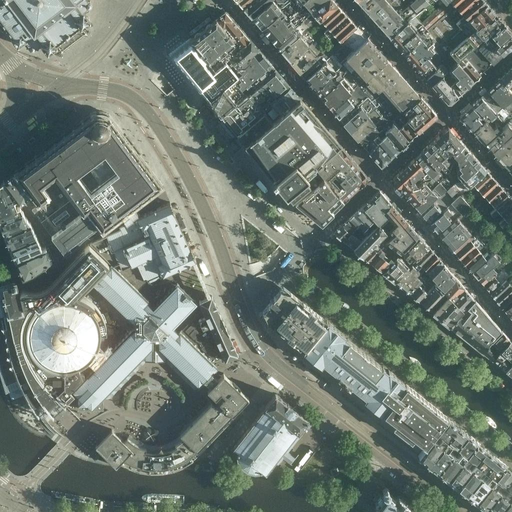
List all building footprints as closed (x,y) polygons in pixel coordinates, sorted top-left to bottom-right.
[(0,0),(0,19),(0,20),(2,22),(4,25),(6,27),(5,27),(6,28),(7,29),(8,30),(11,33),(10,33),(11,34),(12,36),(11,36),(13,39),(14,39),(16,42),(18,45),(24,41),(27,45),(38,47),(38,46),(42,43),(48,51),(56,45),(58,44),(57,44),(57,43),(79,26),(79,27),(80,27),(81,26),(89,20),(83,12),(87,9),(88,9),(89,0),(0,0)] [(253,0),(244,8),(252,17),(261,27),(288,4),(292,9),(302,0),(253,0)] [(302,21),(325,0),(302,0),(292,9),(288,4),(261,27),(276,44),(303,21),(302,21)] [(310,30),(321,20),(337,6),(332,0),(325,0),(302,21),(303,21),(308,27),(310,30)] [(420,0),(356,0),(390,37),(407,22),(414,16),(419,11),(426,6),(420,0)] [(427,30),(460,0),(447,0),(446,1),(426,19),(421,23),(422,25),(427,30)] [(439,44),(458,28),(449,18),(459,9),(465,16),(464,17),(463,16),(455,22),(459,27),(486,3),(483,0),(460,0),(427,30),(428,31),(433,38),(439,44)] [(486,36),(490,33),(503,21),(494,12),(486,3),(459,27),(458,28),(439,44),(433,38),(410,59),(421,71),(432,84),(441,76),(441,75),(446,70),(440,64),(442,62),(440,60),(446,55),(455,64),(457,62),(461,58),(464,56),(475,46),(486,36)] [(357,27),(337,6),(321,20),(328,27),(324,31),(330,37),(333,33),(340,41),(357,27)] [(426,19),(419,11),(414,16),(421,23),(426,19)] [(250,40),(225,12),(216,19),(233,39),(241,48),(250,40)] [(225,47),(233,39),(216,19),(189,39),(208,61),(216,54),(218,56),(226,49),(225,47)] [(281,50),(308,27),(303,21),(276,44),(281,50)] [(499,44),(511,31),(511,30),(503,21),(490,33),(492,36),(489,39),(494,44),(497,42),(499,44)] [(398,46),(415,31),(407,22),(390,37),(398,46)] [(428,31),(427,30),(422,25),(418,28),(421,31),(418,34),(415,31),(398,46),(404,53),(428,31)] [(291,61),(317,38),(310,30),(308,27),(281,50),(291,61)] [(347,45),(361,33),(357,27),(340,41),(337,44),(340,47),(345,43),(347,45)] [(410,59),(433,38),(428,31),(404,53),(410,59)] [(503,53),(511,44),(511,31),(499,44),(496,47),(503,53)] [(347,55),(367,38),(361,33),(347,45),(349,47),(344,52),(347,55)] [(503,53),(496,47),(494,44),(489,39),(486,36),(475,46),(492,63),(503,53)] [(300,72),(326,49),(317,38),(291,61),(300,72)] [(359,84),(386,60),(367,38),(347,55),(340,62),(343,66),(348,72),(358,83),(359,84)] [(189,39),(170,54),(208,100),(237,76),(233,71),(225,61),(215,70),(208,61),(189,39)] [(250,40),(241,48),(225,61),(233,71),(238,67),(258,50),(250,40)] [(492,63),(475,46),(464,56),(468,60),(480,74),(492,63)] [(305,78),(333,54),(328,48),(326,49),(300,72),(305,78)] [(275,69),(258,50),(238,67),(242,72),(238,74),(242,79),(245,77),(250,82),(249,83),(252,86),(261,79),(261,80),(275,69)] [(315,89),(343,66),(340,62),(333,54),(305,78),(315,89)] [(474,80),(457,62),(455,64),(446,55),(440,60),(442,62),(447,69),(455,79),(455,80),(463,90),(474,80)] [(480,74),(468,60),(465,62),(461,58),(457,62),(474,80),(480,74)] [(376,91),(398,72),(387,60),(386,60),(359,84),(366,93),(372,87),(376,91)] [(320,96),(348,72),(343,66),(315,89),(320,96)] [(269,104),(289,86),(275,69),(261,80),(261,79),(252,86),(252,89),(220,115),(237,135),(270,106),(269,104)] [(463,90),(455,80),(455,79),(447,69),(446,70),(441,75),(441,76),(432,84),(447,102),(450,102),(463,90)] [(331,108),(346,94),(358,83),(348,72),(320,96),(331,108)] [(392,121),(404,110),(420,97),(398,72),(376,91),(372,87),(366,93),(370,98),(367,101),(372,106),(375,109),(351,131),(358,140),(379,121),(382,118),(386,115),(392,121)] [(220,115),(252,89),(252,86),(249,83),(250,82),(245,77),(242,79),(238,74),(237,76),(208,100),(220,115)] [(511,82),(505,74),(499,79),(507,87),(511,82)] [(511,92),(507,87),(499,79),(493,85),(487,91),(511,117),(511,115),(511,92)] [(343,122),(359,108),(367,101),(370,98),(366,93),(359,84),(358,83),(346,94),(354,104),(339,117),(343,122)] [(244,144),(299,98),(289,86),(269,104),(270,106),(237,135),(244,144)] [(511,117),(487,91),(481,96),(497,114),(505,122),(511,117)] [(339,117),(354,104),(346,94),(331,108),(339,117)] [(435,116),(435,113),(420,96),(420,97),(404,110),(405,111),(402,113),(404,116),(418,131),(435,116)] [(497,114),(481,96),(471,105),(481,115),(484,119),(487,122),(497,114)] [(316,166),(340,145),(299,98),(244,144),(285,193),(292,198),(292,199),(294,200),(318,179),(311,170),(316,166)] [(478,119),(481,115),(471,105),(461,114),(461,117),(472,130),(481,122),(478,119)] [(351,131),(375,109),(372,106),(366,111),(368,113),(365,115),(359,108),(343,122),(351,131)] [(162,183),(159,180),(158,181),(153,174),(154,173),(152,171),(151,171),(146,165),(147,164),(145,161),(144,162),(139,155),(140,155),(139,154),(140,153),(135,147),(134,145),(133,143),(131,141),(125,134),(124,134),(123,134),(118,127),(119,127),(117,124),(116,125),(111,118),(112,118),(109,114),(109,115),(108,114),(107,113),(107,114),(106,113),(104,112),(103,112),(102,111),(101,111),(98,111),(97,111),(95,112),(94,112),(93,112),(89,115),(90,115),(89,116),(83,121),(83,120),(80,122),(81,122),(74,128),(73,127),(71,129),(71,130),(65,135),(64,134),(61,136),(62,137),(55,142),(55,141),(52,143),(53,144),(46,149),(45,148),(43,150),(44,151),(37,156),(36,155),(34,157),(34,158),(27,163),(27,162),(24,164),(25,165),(18,170),(17,169),(14,172),(15,172),(0,183),(0,220),(22,211),(20,206),(16,207),(13,200),(16,199),(19,202),(31,194),(39,204),(32,209),(55,239),(54,239),(56,242),(57,242),(61,247),(66,254),(83,236),(99,225),(102,229),(105,226),(104,226),(111,220),(112,221),(114,219),(114,218),(121,213),(121,214),(124,212),(123,211),(130,206),(131,207),(133,205),(132,204),(139,199),(140,200),(142,198),(142,197),(149,192),(149,193),(152,191),(151,190),(158,185),(159,186),(162,183)] [(496,130),(505,122),(497,114),(487,122),(484,119),(481,122),(472,130),(484,143),(497,131),(496,130)] [(392,121),(386,115),(382,118),(388,124),(392,121)] [(491,150),(511,131),(511,115),(511,117),(505,122),(496,130),(497,131),(484,143),(491,150)] [(418,131),(404,116),(401,118),(405,123),(403,124),(413,135),(418,131)] [(363,145),(373,137),(379,132),(376,128),(381,124),(379,121),(358,140),(363,145)] [(413,135),(403,124),(401,126),(397,122),(395,124),(408,140),(413,135)] [(408,140),(395,124),(394,123),(388,128),(386,126),(382,129),(399,148),(401,147),(403,149),(411,142),(408,140)] [(382,129),(379,132),(373,137),(378,143),(390,157),(399,148),(382,129)] [(463,144),(450,129),(446,129),(435,139),(450,156),(453,154),(463,144)] [(496,157),(497,157),(511,142),(511,131),(491,150),(496,157)] [(366,154),(378,143),(373,137),(363,145),(366,149),(364,151),(366,154)] [(450,156),(435,139),(428,145),(448,168),(450,170),(454,167),(451,165),(455,161),(450,156)] [(511,142),(497,157),(508,169),(511,165),(511,142)] [(390,157),(378,143),(366,154),(376,165),(379,163),(381,165),(390,157)] [(460,165),(472,154),(463,144),(453,154),(458,160),(456,161),(460,165)] [(367,175),(340,145),(316,166),(323,175),(343,200),(366,179),(367,175)] [(448,168),(428,145),(421,151),(436,167),(439,165),(444,171),(448,168)] [(436,167),(421,151),(415,157),(429,173),(436,167)] [(464,178),(480,163),(472,154),(460,165),(458,166),(461,169),(458,171),(461,174),(458,177),(459,178),(460,180),(463,177),(464,178)] [(446,189),(439,182),(438,183),(429,173),(415,157),(393,177),(394,178),(394,180),(393,180),(404,192),(414,204),(415,204),(420,210),(433,198),(435,199),(446,189)] [(467,187),(486,170),(480,163),(464,178),(463,177),(460,180),(459,178),(446,189),(452,196),(456,192),(459,195),(462,192),(467,187)] [(478,189),(492,177),(486,170),(467,187),(470,191),(475,186),(478,189)] [(343,200),(323,175),(318,179),(294,200),(321,222),(343,200)] [(479,200),(498,183),(492,177),(478,189),(481,192),(476,197),(479,200)] [(490,202),(504,190),(498,183),(479,200),(482,204),(487,199),(490,202)] [(430,222),(449,204),(455,199),(452,196),(446,189),(435,199),(433,198),(420,210),(430,222)] [(490,213),(509,196),(504,190),(490,202),(492,205),(487,210),(490,213)] [(394,224),(383,211),(390,203),(380,191),(378,191),(362,205),(378,223),(386,232),(394,224)] [(473,205),(467,199),(462,192),(459,195),(455,199),(449,204),(456,212),(459,210),(461,212),(466,208),(467,210),(473,205)] [(501,215),(511,205),(511,198),(509,196),(490,213),(493,216),(498,212),(501,215)] [(185,239),(174,214),(175,214),(170,202),(137,217),(138,219),(120,227),(121,229),(90,243),(111,264),(112,264),(118,261),(121,269),(128,265),(132,273),(139,269),(144,281),(147,279),(148,282),(154,284),(159,282),(161,276),(160,273),(162,272),(163,274),(182,266),(188,263),(188,264),(190,264),(190,262),(194,260),(194,261),(196,260),(191,248),(190,249),(185,239)] [(382,237),(378,241),(397,256),(400,252),(418,234),(407,222),(401,215),(390,203),(383,211),(394,224),(386,232),(382,237)] [(437,230),(457,212),(456,212),(449,204),(430,222),(437,230)] [(378,223),(362,205),(348,218),(357,227),(358,226),(366,234),(370,231),(366,228),(369,225),(367,224),(369,222),(374,227),(378,223)] [(502,226),(511,216),(511,205),(501,215),(504,218),(499,223),(502,226)] [(455,252),(469,239),(482,227),(467,210),(466,208),(461,212),(439,233),(444,239),(450,245),(455,252)] [(30,223),(26,218),(22,211),(0,220),(0,223),(1,225),(2,229),(3,229),(5,234),(30,223)] [(366,234),(358,226),(357,227),(348,218),(342,224),(334,232),(344,240),(354,248),(366,234)] [(30,223),(5,234),(10,246),(36,235),(30,223)] [(382,237),(386,232),(378,223),(374,227),(370,231),(366,234),(354,248),(363,256),(375,244),(378,241),(382,237)] [(460,258),(488,233),(485,230),(472,242),(469,239),(455,252),(460,258)] [(466,264),(493,239),(490,236),(488,233),(460,258),(466,264)] [(415,260),(428,246),(418,234),(400,252),(411,264),(415,260)] [(42,248),(36,235),(10,246),(16,259),(42,248)] [(471,270),(499,245),(493,239),(466,264),(471,270)] [(102,316),(101,314),(100,311),(98,309),(97,307),(95,305),(94,304),(91,302),(89,300),(87,298),(85,297),(83,296),(81,295),(79,294),(109,264),(89,244),(49,285),(48,286),(46,288),(44,288),(42,289),(40,290),(38,291),(36,291),(33,291),(31,291),(29,290),(28,290),(26,290),(24,288),(23,288),(22,288),(21,289),(20,289),(20,290),(19,291),(19,292),(17,292),(16,286),(10,283),(10,282),(3,284),(3,282),(0,282),(0,313),(0,315),(3,314),(4,317),(2,317),(2,316),(1,316),(1,319),(0,318),(0,350),(2,360),(7,374),(15,372),(18,379),(19,381),(19,383),(21,386),(23,390),(25,395),(27,398),(28,399),(30,398),(32,402),(35,406),(42,402),(42,403),(42,402),(46,408),(46,409),(47,410),(48,410),(48,409),(49,407),(50,401),(56,401),(58,400),(59,400),(60,400),(59,399),(64,404),(74,394),(70,390),(83,377),(79,367),(81,366),(83,365),(85,364),(88,362),(90,360),(91,358),(93,355),(95,354),(96,352),(97,350),(97,349),(98,347),(98,345),(99,344),(99,343),(100,341),(100,339),(100,338),(100,336),(100,334),(107,334),(106,332),(106,330),(106,329),(106,326),(105,324),(105,322),(104,319),(103,318),(102,316)] [(370,261),(378,252),(375,250),(378,247),(375,244),(363,256),(370,261)] [(492,266),(506,253),(499,245),(471,270),(471,271),(477,277),(491,265),(492,266)] [(33,273),(51,260),(52,260),(50,255),(45,246),(42,248),(16,259),(20,270),(22,274),(26,276),(33,273)] [(417,269),(434,252),(428,246),(415,260),(418,262),(414,266),(417,269)] [(382,271),(394,259),(381,249),(378,252),(370,261),(382,271)] [(427,271),(439,259),(434,252),(417,269),(420,272),(424,269),(427,271)] [(506,275),(511,270),(511,260),(507,255),(506,253),(492,266),(491,265),(477,277),(491,292),(505,279),(502,276),(504,274),(506,275)] [(395,281),(407,268),(396,257),(394,259),(382,271),(395,281)] [(431,276),(433,273),(435,272),(443,263),(439,259),(427,271),(431,276)] [(178,332),(172,327),(173,326),(175,323),(177,322),(179,319),(179,320),(181,318),(183,315),(183,316),(185,314),(184,314),(187,311),(187,312),(188,310),(191,308),(192,306),(194,304),(195,304),(196,302),(194,299),(191,296),(188,294),(186,292),(185,291),(183,288),(183,289),(179,285),(180,285),(177,283),(175,285),(173,287),(171,289),(169,291),(167,293),(168,293),(165,295),(163,297),(164,297),(161,299),(160,301),(158,303),(157,303),(156,304),(156,305),(154,307),(153,308),(147,302),(149,300),(137,289),(144,281),(139,269),(132,273),(128,265),(121,269),(118,261),(112,264),(111,264),(93,283),(133,322),(135,322),(135,328),(133,328),(83,379),(103,398),(152,347),(152,339),(155,339),(158,339),(158,347),(198,386),(204,380),(207,384),(210,386),(207,390),(211,394),(214,396),(215,396),(229,382),(228,381),(230,380),(227,377),(223,373),(218,379),(215,376),(211,373),(217,367),(213,363),(214,362),(224,357),(202,310),(181,332),(180,330),(178,332)] [(445,276),(450,271),(443,263),(435,272),(442,278),(443,279),(445,276)] [(417,269),(414,266),(412,264),(408,268),(407,268),(395,281),(410,293),(422,281),(426,277),(420,272),(417,269)] [(442,290),(455,277),(450,271),(445,276),(443,279),(442,278),(441,280),(443,282),(438,287),(442,290)] [(443,282),(441,280),(433,273),(431,276),(437,281),(434,283),(438,287),(443,282)] [(419,300),(433,286),(432,285),(434,284),(427,276),(426,277),(422,281),(410,293),(419,300)] [(453,300),(464,288),(455,277),(442,290),(448,296),(453,300)] [(495,297),(511,282),(511,277),(507,281),(505,279),(491,292),(495,297)] [(500,303),(511,291),(511,282),(495,297),(500,303)] [(432,311),(448,296),(442,290),(438,287),(434,283),(434,284),(432,285),(433,286),(419,300),(432,311)] [(463,310),(466,307),(474,299),(464,288),(453,300),(463,310)] [(326,321),(289,291),(289,292),(281,290),(281,289),(262,312),(263,312),(266,320),(303,349),(303,350),(304,350),(305,350),(328,322),(327,321),(327,320),(326,321)] [(504,308),(511,301),(511,291),(500,303),(504,308)] [(238,353),(212,295),(211,296),(211,295),(210,296),(199,300),(199,301),(202,310),(224,357),(225,360),(225,359),(226,360),(227,359),(236,355),(237,355),(237,354),(238,353)] [(463,310),(453,300),(448,296),(432,311),(449,325),(449,324),(459,314),(463,310)] [(501,330),(478,303),(474,299),(466,307),(470,310),(463,318),(459,314),(449,324),(492,359),(498,351),(495,348),(489,342),(491,340),(492,340),(501,330)] [(382,367),(365,354),(348,340),(349,340),(343,336),(344,335),(328,322),(305,350),(305,351),(321,364),(323,361),(339,374),(337,376),(349,386),(351,384),(367,397),(365,399),(372,404),(381,412),(381,411),(383,412),(391,402),(397,395),(405,384),(404,383),(388,370),(388,371),(382,367)] [(498,351),(500,349),(509,340),(501,330),(492,340),(491,341),(497,347),(495,348),(498,351)] [(511,343),(509,340),(500,349),(511,360),(511,343)] [(511,360),(500,349),(498,351),(492,359),(504,369),(511,360)] [(103,398),(83,379),(72,390),(78,396),(78,397),(78,408),(78,410),(103,409),(103,398)] [(233,413),(248,397),(250,395),(242,388),(241,386),(241,385),(240,384),(238,382),(237,381),(236,380),(235,380),(233,379),(231,381),(230,380),(228,381),(229,382),(215,396),(214,396),(219,402),(215,406),(211,402),(205,409),(224,428),(236,416),(233,413)] [(448,418),(405,384),(397,395),(407,403),(403,407),(401,405),(400,406),(398,404),(396,407),(391,402),(383,412),(382,413),(395,423),(394,424),(393,425),(394,426),(410,438),(409,438),(411,439),(412,438),(413,436),(425,446),(434,436),(430,433),(436,425),(440,428),(448,418)] [(265,472),(297,431),(298,432),(298,431),(308,419),(296,410),(292,406),(290,405),(287,403),(275,394),(265,406),(266,406),(262,412),(261,412),(233,447),(236,450),(236,451),(236,453),(236,454),(237,456),(237,457),(237,458),(238,460),(239,462),(240,463),(242,465),(244,467),(246,468),(247,469),(248,469),(250,470),(253,470),(254,471),(257,471),(258,470),(260,470),(261,470),(261,469),(265,472)] [(200,453),(224,428),(205,409),(180,434),(184,438),(200,453)] [(446,440),(457,426),(448,418),(440,428),(437,432),(446,440)] [(311,422),(308,419),(298,431),(301,434),(311,422)] [(456,447),(467,433),(457,426),(446,440),(451,443),(456,447)] [(117,459),(133,443),(127,438),(124,441),(112,429),(95,446),(112,462),(113,463),(116,465),(120,461),(119,461),(117,459)] [(288,451),(301,434),(298,431),(298,432),(297,431),(265,472),(269,475),(283,458),(289,463),(294,457),(288,451)] [(428,463),(446,440),(437,432),(434,436),(425,446),(421,452),(418,455),(428,463)] [(466,455),(476,441),(467,433),(456,447),(461,451),(466,455)] [(193,459),(199,454),(200,453),(184,438),(176,444),(175,444),(166,448),(161,449),(156,450),(146,448),(144,448),(136,445),(135,444),(133,443),(117,459),(119,461),(120,461),(121,462),(128,466),(131,467),(138,470),(141,470),(149,472),(152,472),(160,472),(163,471),(171,470),(173,469),(181,466),(183,465),(191,461),(193,459)] [(437,471),(452,452),(447,448),(451,443),(446,440),(428,463),(437,471)] [(475,462),(486,449),(477,441),(476,441),(466,455),(470,458),(475,462)] [(485,470),(495,456),(486,449),(475,462),(480,466),(485,470)] [(447,478),(466,455),(461,451),(457,456),(452,452),(437,471),(447,478)] [(456,485),(471,467),(466,463),(470,458),(466,455),(447,478),(456,485)] [(494,477),(505,464),(495,456),(485,470),(490,473),(494,477)] [(466,493),(481,474),(476,470),(480,466),(475,462),(471,467),(456,485),(466,493)] [(504,484),(511,474),(511,469),(505,464),(494,477),(499,480),(504,484)] [(475,500),(476,500),(494,477),(490,473),(486,478),(481,474),(466,493),(475,500)] [(485,507),(500,489),(495,485),(499,480),(494,477),(476,500),(485,507)] [(385,511),(396,499),(388,492),(389,491),(385,488),(383,492),(384,493),(382,495),(380,494),(377,498),(379,499),(377,502),(377,504),(378,505),(375,509),(378,511),(385,511)] [(490,511),(496,511),(511,493),(511,490),(509,488),(505,493),(500,489),(485,507),(490,511)] [(354,503),(361,494),(356,490),(348,499),(354,503)] [(511,511),(511,493),(496,511),(511,511)] [(402,511),(407,507),(409,504),(398,495),(396,499),(385,511),(402,511)]
